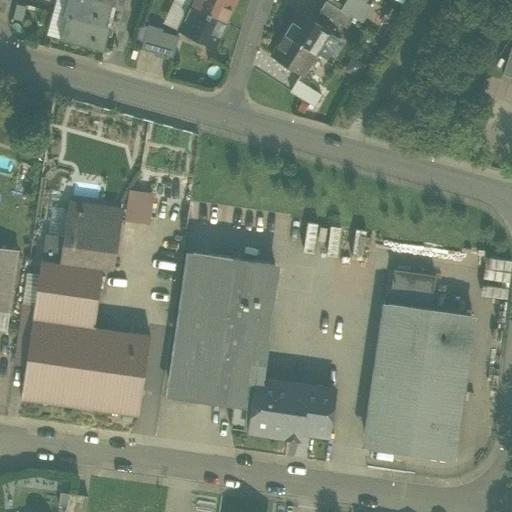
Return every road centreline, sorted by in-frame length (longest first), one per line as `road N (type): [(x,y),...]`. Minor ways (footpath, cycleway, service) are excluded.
road 1 (residential): [(511,510),(0,444)]
road 2 (residential): [(511,198),(227,115)]
road 3 (residential): [(227,115),(0,52)]
road 4 (unknown): [(357,363),(301,345),(296,255)]
road 5 (unknown): [(357,363),(359,316),(350,292),(296,255)]
road 6 (residential): [(262,0),(227,115)]
